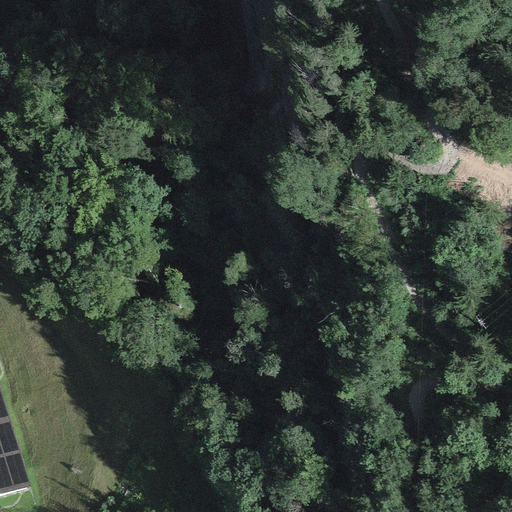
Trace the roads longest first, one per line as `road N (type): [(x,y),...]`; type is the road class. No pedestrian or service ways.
road 1 (track): [(383,0),(409,74),(453,152),(437,168),(380,146),(364,147),(359,161),(431,311),(480,387),(471,392),(430,380),(409,386),(424,430),(430,511)]
road 2 (track): [(477,372),(503,403),(507,432),(493,511)]
